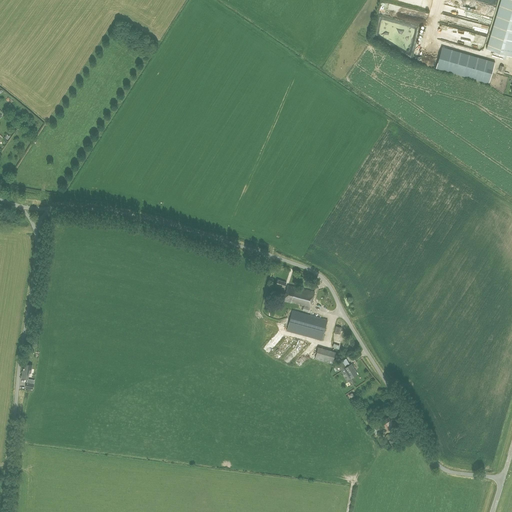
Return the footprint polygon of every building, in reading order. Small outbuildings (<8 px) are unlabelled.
[(469,0),(443,0),(442,10),(469,16),(470,12),(473,13),(472,18),(487,21),(488,18),(495,19),(496,17),(469,11),(469,9),(477,11),(479,2),(469,0)] [(511,0),(500,0),(486,49),(511,56),(511,0)] [(438,46),(433,64),(436,65),(441,47),(438,46)] [(456,51),(449,72),(488,83),(494,62),(456,51)] [(278,279),(276,284),(284,287),(286,282),(278,279)] [(288,285),(283,300),(292,303),(292,302),(304,305),(303,310),(308,311),(310,307),(314,291),(288,285)] [(286,331),(322,340),(327,320),(292,310),(286,331)] [(269,351),(277,339),(272,335),(263,347),(269,351)] [(29,336),(28,343),(27,344),(28,346),(30,345),(38,346),(37,343),(33,342),(34,337),(29,336)] [(281,342),(286,346),(291,341),(286,337),(281,342)] [(316,349),(331,355),(333,350),(318,344),(316,349)] [(329,361),(331,354),(316,350),(314,356),(329,361)] [(346,365),(342,360),(334,366),(337,371),(346,365)] [(28,379),(29,374),(29,372),(31,373),(32,365),(24,363),(22,378),(28,379)] [(350,378),(357,374),(351,364),(344,368),(350,378)] [(394,427),(393,426),(397,424),(391,415),(382,421),(382,420),(379,422),(376,417),(368,423),(376,435),(384,429),(382,427),(385,425),(388,430),(391,427),(392,428),(394,427)] [(392,438),(390,434),(387,434),(386,434),(384,437),(386,439),(382,441),(384,445),(387,444),(389,447),(396,443),(393,437),(392,438)]
